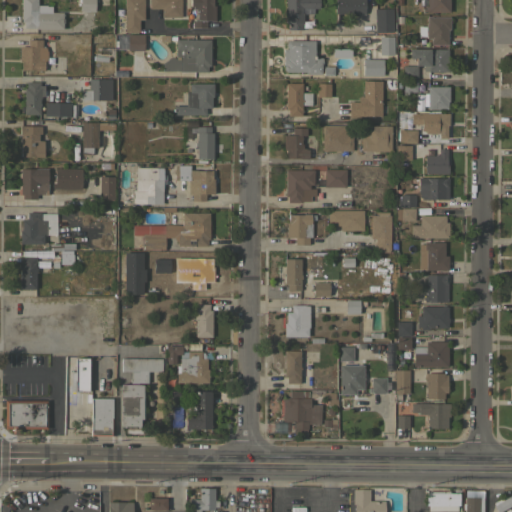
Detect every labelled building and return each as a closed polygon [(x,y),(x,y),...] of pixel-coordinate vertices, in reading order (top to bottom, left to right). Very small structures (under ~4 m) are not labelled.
[(34,28),(34,27),(23,27),(23,21),(20,21),(20,0),(36,0),(36,5),(49,5),(49,12),(62,12),(62,28),(34,28)] [(94,0),(94,11),(79,10),(79,0),(94,0)] [(124,0),(143,0),(143,19),(138,19),(138,31),(124,31),(124,0)] [(180,0),(180,17),(161,16),(161,8),(149,8),(149,0),(180,0)] [(212,0),(212,5),(214,5),(214,20),(205,20),(205,27),(192,27),(191,20),(197,19),(197,11),(195,11),(195,7),(192,7),(192,6),(190,6),(190,0),(212,0)] [(318,0),(318,8),(308,8),(308,12),(302,13),(302,29),(287,29),(287,22),(285,22),(284,0),(318,0)] [(364,0),(364,13),(357,13),(357,15),(346,15),(346,13),(335,13),(335,0),(364,0)] [(449,0),(449,12),(426,12),(426,10),(424,10),(424,6),(426,6),(426,3),(426,0),(449,0)] [(373,8),(392,8),(393,31),(374,32),(373,8)] [(447,44),(430,44),(430,38),(426,38),(426,36),(425,36),(425,25),(426,25),(426,16),(449,16),(449,29),(447,29),(447,44)] [(127,33),(143,33),(143,50),(127,50),(127,48),(116,48),(116,46),(114,46),(114,39),(116,39),(116,33),(127,34),(127,33)] [(378,36),(392,36),(392,54),(378,54),(378,36)] [(209,39),(209,65),(207,65),(206,71),(179,71),(179,70),(162,70),(162,62),(170,56),(175,58),(175,38),(209,39)] [(41,39),(41,46),(44,46),(46,50),(46,56),(44,61),(43,61),(43,70),(23,69),(22,70),(20,70),(21,61),(18,61),(18,52),(19,52),(19,49),(18,49),(19,46),(27,46),(27,39),(41,39)] [(314,56),(321,57),(322,63),(320,63),(320,73),(307,73),(307,71),(285,71),(285,70),(284,70),(284,68),(283,68),(283,65),(282,65),(282,48),(286,48),(286,47),(285,46),(285,42),(287,41),(287,40),(314,40),(314,56)] [(332,56),(332,48),(350,48),(350,56),(332,56)] [(447,48),(447,56),(448,56),(448,71),(425,71),(425,70),(423,70),(423,65),(415,65),(415,58),(408,58),(408,48),(447,48)] [(382,59),(382,75),(361,75),(362,58),(382,59)] [(416,65),(416,78),(402,78),(402,65),(416,65)] [(105,99),(79,99),(79,89),(88,89),(88,78),(105,78),(105,99)] [(416,79),(416,91),(407,91),(407,94),(402,94),(402,79),(416,79)] [(380,115),(364,115),(364,116),(348,116),(348,101),(357,101),(357,96),(362,96),(362,80),(380,80),(380,115)] [(23,87),(26,87),(26,81),(39,81),(39,84),(43,85),(43,96),(40,96),(40,98),(39,98),(39,114),(23,114),(23,87)] [(285,82),(301,82),(301,92),(310,92),(311,104),(300,105),(300,115),(287,115),(287,109),(285,109),(285,82)] [(212,83),(212,96),(210,96),(210,107),(205,107),(205,114),(173,114),(173,105),(185,105),(185,90),(188,90),(188,83),(212,83)] [(329,96),(316,96),(315,83),(329,83),(329,96)] [(427,86),(448,86),(448,101),(447,101),(446,109),(426,109),(427,86)] [(425,106),(415,106),(415,94),(425,94),(425,106)] [(69,102),(69,116),(43,115),(44,102),(69,102)] [(447,112),(447,125),(445,125),(446,138),(438,138),(438,131),(437,131),(437,132),(424,132),(424,130),(420,130),(420,123),(409,123),(409,112),(447,112)] [(80,121),(97,121),(97,122),(116,122),(116,129),(97,129),(97,147),(92,147),(92,154),(81,154),(81,147),(80,147),(80,121)] [(43,156),(20,156),(20,133),(19,133),(19,125),(22,125),(40,125),(40,133),(38,133),(38,140),(43,140),(43,156)] [(321,150),(321,125),(346,125),(346,135),(351,135),(351,150),(321,150)] [(390,150),(360,150),(360,135),(365,135),(365,125),(390,125),(390,150)] [(212,158),(196,158),(196,146),(194,146),(194,142),(195,142),(195,140),(196,140),(196,126),(209,126),(209,132),(212,132),(212,158)] [(283,134),(291,134),(291,127),(305,127),(305,135),(300,135),(300,137),(301,137),(301,139),(300,139),(300,143),(302,143),(302,148),(305,148),(305,149),(307,149),(307,158),(299,158),(299,157),(286,157),(286,158),(285,158),(285,149),(283,149),(283,134)] [(415,129),(415,142),(401,142),(401,140),(397,140),(397,129),(415,129)] [(410,144),(410,156),(412,156),(412,158),(410,158),(410,159),(395,159),(395,145),(410,144)] [(446,148),(446,161),(447,161),(447,173),(424,173),(424,155),(434,155),(434,154),(437,154),(437,148),(439,148),(446,148)] [(213,193),(204,193),(204,200),(191,200),(191,193),(188,194),(187,179),(174,179),(174,164),(196,164),(196,170),(209,170),(209,169),(211,169),(211,178),(213,178),(213,193)] [(132,189),(135,189),(135,167),(162,167),(162,174),(165,174),(165,183),(162,183),(161,203),(132,203),(132,189)] [(20,168),(35,168),(46,168),(46,194),(35,194),(35,200),(21,200),(22,194),(19,194),(20,168)] [(284,169),(312,169),(312,184),(309,184),(309,188),(309,189),(314,189),(314,195),(302,195),(302,198),(302,199),(300,199),(300,202),(287,202),(286,196),(284,196),(284,169)] [(345,169),(345,186),(323,186),(323,169),(345,169)] [(113,199),(98,199),(98,176),(113,176),(113,199)] [(447,177),(447,185),(446,185),(446,186),(447,186),(447,199),(420,199),(420,197),(418,197),(418,191),(417,191),(417,177),(447,177)] [(130,206),(120,206),(120,193),(130,193),(130,206)] [(414,194),(414,206),(399,206),(400,194),(414,194)] [(414,207),(414,220),(399,220),(400,207),(414,207)] [(362,210),(362,230),(343,230),(340,230),(340,229),(339,229),(339,225),(326,225),(326,210),(362,210)] [(19,230),(21,230),(21,219),(26,219),(26,212),(40,212),(40,219),(46,219),(46,225),(47,226),(47,227),(47,228),(46,229),(45,229),(45,235),(42,235),(42,243),(19,243),(19,230)] [(164,249),(142,249),(142,235),(147,235),(147,225),(163,225),(163,224),(181,224),(181,212),(208,212),(208,239),(206,239),(206,245),(176,245),(176,241),(172,236),(164,237),(164,249)] [(285,221),(287,222),(287,213),(289,213),(289,214),(302,214),(302,213),(310,213),(310,214),(315,214),(315,219),(310,219),(310,222),(311,222),(310,237),(308,237),(308,238),(312,238),(312,242),(308,242),(308,244),(294,244),(294,237),(285,237),(285,221)] [(389,250),(374,249),(374,238),(369,237),(370,214),(389,215),(389,250)] [(444,215),(445,222),(447,222),(447,237),(426,237),(426,238),(424,238),(424,237),(410,237),(410,224),(419,224),(419,215),(444,215)] [(425,269),(425,268),(417,268),(418,243),(423,243),(423,241),(443,241),(443,255),(447,255),(447,269),(425,269)] [(19,262),(21,262),(21,256),(35,256),(35,267),(36,267),(36,272),(35,272),(34,288),(19,288),(19,262)] [(153,272),(153,258),(169,258),(169,272),(153,272)] [(204,281),(204,288),(190,288),(190,281),(184,281),(184,266),(188,266),(188,258),(211,258),(211,266),(213,266),(212,281),(204,281)] [(284,258),(300,258),(300,273),(301,273),(301,278),(300,278),(299,290),(286,290),(286,283),(284,283),(284,258)] [(340,266),(340,258),(351,258),(351,267),(340,266)] [(446,301),(423,301),(423,299),(422,299),(422,296),(423,296),(423,294),(425,294),(425,274),(446,274),(446,301)] [(328,282),(328,295),(312,295),(312,282),(328,282)] [(358,299),(358,313),(344,313),(344,299),(358,299)] [(211,336),(195,336),(195,320),(193,320),(193,315),(195,315),(195,303),(208,303),(208,310),(211,310),(211,336)] [(308,327),(307,327),(307,336),(283,336),(283,322),(285,322),(285,311),(290,311),(290,304),(302,304),(302,305),(308,305),(308,327)] [(440,306),(440,305),(444,305),(444,306),(447,306),(447,317),(447,321),(447,327),(428,327),(428,329),(420,329),(420,327),(416,327),(416,315),(420,315),(420,306),(440,306)] [(395,321),(409,321),(409,335),(395,335),(395,321)] [(396,336),(410,336),(410,347),(409,347),(409,349),(396,349),(396,336)] [(413,366),(412,346),(425,346),(425,341),(446,341),(447,365),(413,366)] [(367,391),(367,386),(370,386),(370,377),(384,377),(384,363),(382,363),(382,355),(384,355),(384,342),(392,342),(393,387),(385,387),(385,392),(383,392),(383,393),(372,393),(372,392),(370,392),(370,391),(367,391)] [(166,344),(181,345),(181,354),(175,354),(175,363),(165,363),(166,344)] [(352,367),(362,367),(362,393),(339,394),(339,358),(338,358),(338,346),(352,346),(352,367)] [(179,357),(186,357),(186,350),(200,350),(200,358),(205,358),(205,362),(208,362),(208,365),(206,365),(206,369),(208,369),(208,382),(176,382),(175,372),(179,372),(179,357)] [(283,350),(299,350),(299,361),(311,361),(311,376),(299,376),(299,382),(285,382),(285,376),(283,376),(283,350)] [(129,383),(129,371),(120,371),(120,358),(161,358),(161,371),(149,371),(149,382),(129,383)] [(88,391),(73,391),(73,360),(88,360),(88,391)] [(394,369),(408,369),(407,392),(394,392),(394,369)] [(425,378),(424,378),(424,372),(443,373),(443,374),(446,374),(446,392),(443,392),(443,398),(425,398),(425,378)] [(141,384),(141,418),(139,418),(139,426),(138,426),(138,427),(135,427),(135,425),(124,425),(124,427),(121,427),(121,425),(119,425),(120,384),(141,384)] [(323,389),(323,392),(334,392),(334,398),(336,398),(336,405),(326,405),(327,400),(322,400),(322,399),(309,398),(309,397),(309,389),(323,389)] [(178,404),(171,404),(171,407),(163,407),(163,390),(178,390),(178,404)] [(282,398),(286,398),(286,397),(289,397),(289,390),(307,390),(307,397),(309,397),(309,404),(320,404),(319,423),(306,423),(306,436),(292,436),(293,426),(292,426),(292,421),(281,421),(282,398)] [(210,428),(184,428),(184,413),(194,413),(194,403),(192,403),(192,391),(210,391),(210,428)] [(90,397),(111,398),(111,435),(90,435),(90,397)] [(46,400),(46,428),(4,428),(4,399),(46,400)] [(449,403),(448,416),(446,416),(446,428),(426,427),(426,421),(425,421),(425,419),(426,419),(427,413),(417,413),(417,412),(408,411),(408,402),(449,403)] [(407,415),(407,427),(395,427),(395,415),(407,415)] [(329,419),(329,418),(336,418),(336,428),(329,428),(329,426),(322,426),(322,419),(329,419)] [(213,500),(217,500),(217,506),(213,506),(213,509),(199,509),(199,511),(192,511),(192,504),(189,504),(189,498),(198,498),(198,488),(213,488),(213,500)] [(353,511),(353,503),(352,503),(352,488),(368,489),(368,500),(384,500),(384,510),(385,510),(385,511),(353,511)] [(427,511),(427,505),(425,505),(425,504),(424,504),(424,493),(427,493),(427,490),(442,490),(442,492),(443,492),(443,491),(448,491),(448,492),(458,492),(458,504),(457,504),(457,505),(456,505),(456,506),(460,506),(460,511),(456,511),(427,511)] [(463,511),(463,509),(461,509),(461,503),(463,503),(463,490),(482,490),(482,511),(463,511)] [(511,493),(511,506),(511,507),(510,505),(497,511),(493,505),(492,502),(501,497),(502,499),(511,493)] [(165,497),(165,509),(148,509),(148,497),(165,497)] [(131,501),(131,511),(107,511),(107,501),(131,501)]
